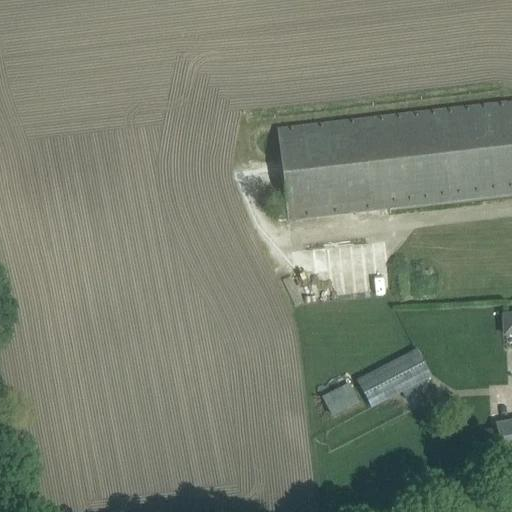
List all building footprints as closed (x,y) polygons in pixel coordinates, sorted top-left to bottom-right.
[(511,103),(511,104),(278,131),(288,221),(511,194),(511,103)] [(503,337),(511,336),(511,316),(503,317),(503,337)] [(417,348),(356,379),(372,411),(433,380),(417,348)] [(325,396),(333,418),(363,407),(355,384),(325,396)] [(511,424),(497,427),(498,433),(502,455),(511,452),(511,424)]
